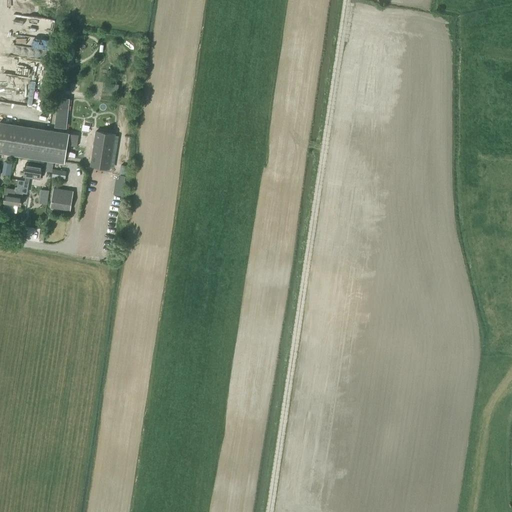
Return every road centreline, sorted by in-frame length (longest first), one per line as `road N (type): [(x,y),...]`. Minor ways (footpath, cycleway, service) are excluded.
road 1 (track): [(269,511),(346,0)]
road 2 (track): [(470,511),(484,416),(511,369)]
road 3 (unknown): [(0,241),(77,254),(95,190)]
